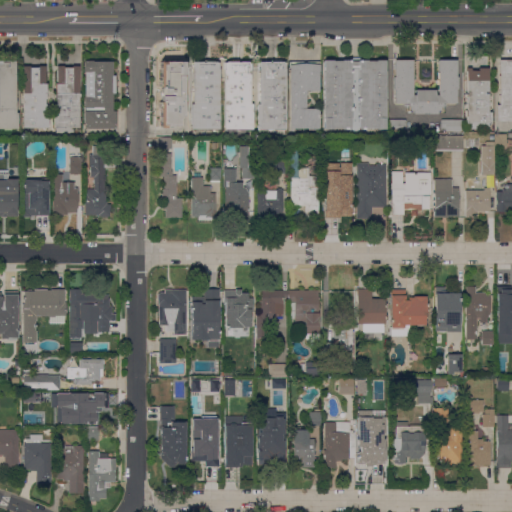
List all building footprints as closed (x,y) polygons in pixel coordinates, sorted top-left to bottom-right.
[(385,72),(386,72),(386,98),(385,98),(385,100),(386,100),(386,118),(385,118),(385,129),(376,129),(376,128),(367,128),(367,129),(359,129),(359,117),(358,117),(358,68),(352,68),(352,72),(350,72),(350,78),(352,78),(352,85),(351,85),(351,96),(352,96),(352,103),(351,103),(351,114),(352,114),(352,121),(350,121),(350,129),(342,129),(342,128),(333,128),(333,130),(323,130),(323,118),(322,118),(322,72),(323,72),(323,60),(333,60),(333,61),(342,61),(342,60),(346,60),(346,58),(362,58),(362,60),(368,60),(368,61),(376,61),(376,60),(385,60),(385,72)] [(191,129),(191,104),(193,104),(193,62),(205,62),(205,60),(212,60),(212,62),(218,62),(218,70),(219,70),(219,129),(191,129)] [(224,69),(225,69),(225,63),(229,63),(229,60),(239,60),(239,62),(250,62),(250,104),(252,104),(252,129),(224,129),(224,69)] [(394,89),(392,89),(392,77),(394,77),(394,60),(412,60),(412,80),(413,80),(413,85),(412,85),(412,95),(414,95),(414,90),(435,90),(435,95),(438,95),(438,84),(436,84),(436,79),(437,79),(437,60),(457,60),(457,76),(458,76),(458,89),(457,89),(457,103),(443,103),(443,107),(441,106),(441,110),(437,110),(437,114),(414,114),(414,110),(410,110),(410,106),(409,106),(409,103),(394,103),(394,89)] [(511,121),(496,121),(496,105),(499,105),(499,73),(499,60),(511,60),(511,121)] [(0,129),(0,63),(8,63),(8,61),(16,61),(16,113),(18,113),(18,129),(0,129)] [(113,76),(115,76),(115,93),(113,93),(113,111),(116,111),(116,128),(85,128),(85,111),(87,111),(87,108),(84,108),(84,99),(82,99),(82,69),(84,69),(84,61),(93,61),(93,62),(113,62),(113,76)] [(161,62),(184,62),(185,117),(181,117),(180,121),(180,127),(171,127),(161,127),(161,62)] [(285,130),(257,130),(257,104),(259,104),(259,62),(282,62),(282,63),(284,63),(284,69),(285,69),(285,130)] [(319,129),(289,129),(289,72),(290,72),(290,62),(304,62),(304,64),(306,64),(306,62),(319,62),(319,91),(306,91),(306,104),(308,107),(311,107),(311,109),(319,109),(319,129)] [(30,66),(30,68),(39,68),(39,66),(45,66),(45,84),(47,84),(47,99),(45,99),(45,105),(46,105),(46,112),(48,112),(48,128),(23,128),(23,106),(21,106),(21,99),(23,99),(23,66),(30,66)] [(79,128),(73,128),(73,133),(56,133),(56,128),(54,128),(54,116),(57,116),(57,111),(56,111),(56,105),(57,105),(57,99),(56,99),(56,84),(57,84),(57,66),(64,66),(64,68),(72,68),(72,66),(79,66),(79,128)] [(488,91),(485,91),(485,94),(488,94),(488,112),(491,112),(491,123),(489,123),(489,129),(469,129),(469,123),(467,123),(467,116),(465,116),(465,110),(464,110),(464,94),(466,94),(466,68),(471,68),(471,71),(479,71),(479,68),(488,68),(488,91)] [(405,130),(388,129),(388,120),(406,120),(405,130)] [(440,120),(463,120),(462,132),(444,132),(444,128),(440,128),(440,120)] [(478,132),(469,132),(469,146),(478,146),(478,132)] [(507,134),(507,147),(495,147),(495,134),(507,134)] [(462,151),(435,151),(435,135),(462,135),(462,151)] [(171,148),(158,148),(158,138),(171,138),(171,148)] [(93,189),(93,177),(89,177),(90,156),(93,156),(93,146),(104,146),(104,156),(116,156),(116,167),(105,167),(105,175),(106,176),(105,180),(104,181),(104,189),(106,189),(106,202),(107,202),(107,204),(111,204),(111,209),(110,209),(110,216),(108,216),(108,217),(100,217),(101,216),(99,216),(99,215),(85,215),(85,189),(93,189)] [(224,187),(222,187),(222,169),(238,169),(238,146),(254,146),(254,179),(236,178),(236,183),(242,183),(242,188),(244,188),(248,194),(248,217),(224,217),(224,187)] [(494,146),(494,175),(480,175),(480,146),(494,146)] [(304,218),(304,206),(289,206),(289,150),(297,150),(297,168),(308,168),(308,177),(317,177),(317,218),(304,218)] [(70,157),(81,157),(81,174),(70,174),(70,157)] [(276,157),(288,158),(288,173),(276,173),(276,157)] [(172,176),(173,176),(173,174),(175,174),(175,176),(176,176),(177,198),(181,198),(182,217),(165,218),(165,209),(162,209),(161,194),(163,193),(163,189),(164,189),(164,169),(158,169),(158,158),(171,158),(172,176)] [(356,163),(369,163),(369,166),(376,166),(376,164),(386,164),(386,207),(372,207),(372,219),(356,219),(356,163)] [(209,168),(221,168),(221,179),(218,179),(218,182),(211,182),(211,179),(209,179),(209,168)] [(328,171),(350,172),(349,191),(351,191),(351,194),(349,194),(349,200),(342,200),(342,199),(340,199),(340,206),(339,206),(338,218),(324,218),(324,204),(328,204),(328,171)] [(389,215),(390,171),(401,171),(401,173),(429,173),(428,210),(415,210),(415,212),(410,212),(410,210),(403,210),(403,215),(389,215)] [(52,174),(63,174),(63,183),(74,182),(74,188),(77,188),(77,194),(78,194),(78,204),(77,204),(77,208),(77,213),(68,213),(68,215),(62,215),(62,217),(53,217),(52,174)] [(0,175),(6,175),(6,178),(17,178),(16,213),(5,213),(5,211),(0,211),(0,175)] [(493,175),(492,187),(485,187),(485,175),(493,175)] [(191,189),(190,189),(189,178),(203,178),(203,186),(210,186),(210,193),(215,193),(216,216),(206,216),(206,215),(199,215),(199,216),(191,216),(191,189)] [(23,179),(48,180),(47,216),(29,216),(29,217),(20,217),(20,207),(22,207),(23,179)] [(433,179),(452,180),(452,188),(459,188),(459,218),(432,217),(433,179)] [(496,191),(503,192),(503,189),(507,189),(507,184),(511,184),(511,209),(511,207),(506,207),(506,212),(496,212),(496,191)] [(282,213),(275,213),(275,214),(266,214),(265,214),(265,217),(264,217),(264,218),(259,218),(259,217),(256,217),(256,193),(266,193),(266,191),(278,191),(278,188),(281,188),(281,191),(282,191),(282,213)] [(466,190),(484,190),(484,188),(489,188),(490,211),(484,211),(484,215),(477,215),(477,217),(466,217),(466,190)] [(433,287),(445,287),(445,291),(459,291),(459,332),(445,332),(445,331),(433,331),(433,287)] [(464,287),(476,287),(476,293),(485,293),(485,295),(490,295),(490,315),(488,315),(488,318),(487,318),(487,323),(480,323),(480,318),(476,318),(477,339),(464,339),(464,287)] [(505,322),(496,322),(496,287),(510,287),(510,300),(507,300),(507,306),(511,306),(511,332),(505,332),(505,322)] [(47,289),(47,290),(51,291),(51,289),(65,289),(65,302),(66,302),(66,316),(55,316),(55,317),(49,317),(49,316),(37,316),(37,321),(35,321),(35,330),(37,331),(37,343),(23,342),(23,313),(22,313),(22,304),(24,304),(24,291),(26,291),(28,289),(32,289),(33,291),(34,291),(34,289),(47,289)] [(70,318),(72,318),(72,301),(75,301),(75,289),(100,290),(100,294),(109,294),(109,306),(112,306),(112,321),(109,321),(109,331),(95,331),(95,320),(96,320),(97,312),(93,312),(93,314),(82,314),(81,337),(70,337),(70,318)] [(190,302),(200,302),(200,304),(203,304),(203,289),(218,289),(218,300),(218,339),(208,339),(208,340),(191,340),(190,302)] [(224,290),(235,290),(235,289),(241,289),(241,293),(248,293),(248,298),(253,298),(253,312),(251,312),(251,327),(247,327),(247,331),(243,331),(243,328),(235,328),(235,330),(230,330),(230,328),(225,328),(226,312),(223,312),(224,290)] [(357,289),(371,289),(371,299),(384,299),(384,333),(363,333),(363,324),(357,324),(357,289)] [(174,335),(174,332),(166,332),(166,325),(159,325),(159,304),(158,304),(158,294),(160,294),(160,293),(165,293),(165,294),(172,294),(172,290),(186,290),(186,335),(174,335)] [(318,338),(306,338),(306,334),(305,334),(305,326),(295,326),(295,302),(288,302),(288,290),(318,290),(318,338)] [(405,290),(405,301),(408,301),(408,298),(414,298),(414,297),(427,296),(427,313),(425,313),(425,325),(424,325),(423,325),(418,326),(417,325),(413,325),(409,325),(409,336),(391,336),(391,290),(405,290)] [(288,291),(288,298),(283,298),(283,317),(276,317),(272,317),(272,319),(270,319),(270,328),(266,328),(266,331),(264,331),(264,338),(259,338),(259,340),(256,340),(257,314),(261,314),(261,303),(259,303),(259,300),(261,300),(261,291),(288,291)] [(17,338),(7,338),(7,339),(0,339),(0,297),(1,297),(1,298),(3,298),(3,294),(17,294),(17,338)] [(340,358),(340,343),(339,343),(339,339),(332,339),(332,325),(344,325),(344,315),(352,315),(352,343),(353,343),(353,345),(352,345),(352,358),(340,358)] [(493,331),(493,345),(482,345),(482,340),(479,340),(479,336),(482,336),(482,331),(493,331)] [(272,348),(283,351),(286,340),(275,337),(272,348)] [(176,339),(176,363),(159,363),(159,339),(176,339)] [(318,357),(318,351),(322,351),(322,342),(333,342),(333,357),(318,357)] [(36,344),(36,354),(25,354),(25,344),(36,344)] [(447,355),(461,355),(461,372),(453,372),(453,374),(447,374),(447,355)] [(103,359),(103,360),(104,360),(104,364),(103,364),(103,369),(103,376),(99,376),(100,381),(91,381),(91,385),(74,385),(74,383),(73,383),(73,381),(74,381),(74,379),(67,379),(67,368),(79,368),(79,360),(103,359)] [(319,362),(319,374),(306,375),(305,362),(319,362)] [(288,375),(266,375),(266,364),(288,364),(288,375)] [(60,375),(60,390),(24,391),(24,370),(30,370),(31,375),(60,375)] [(222,392),(222,381),(224,381),(224,378),(233,378),(233,393),(222,392)] [(339,379),(353,379),(353,394),(339,394),(339,379)] [(365,383),(365,395),(355,395),(356,380),(364,380),(364,382),(365,383)] [(429,404),(417,404),(417,392),(402,392),(402,380),(430,380),(430,393),(429,393),(429,404)] [(444,386),(444,388),(436,388),(436,386),(435,386),(435,380),(446,380),(446,386),(444,386)] [(508,380),(508,391),(497,391),(497,380),(508,380)] [(101,392),(101,405),(97,405),(97,411),(100,411),(101,411),(101,415),(103,415),(102,425),(56,424),(56,408),(66,408),(68,405),(68,392),(101,392)] [(483,400),(483,404),(484,404),(484,407),(483,407),(483,411),(479,412),(479,413),(472,413),(472,412),(466,412),(466,400),(483,400)] [(287,404),(287,425),(278,425),(278,412),(279,412),(279,404),(287,404)] [(185,462),(183,462),(183,465),(174,465),(174,467),(169,467),(160,458),(160,455),(159,455),(159,451),(160,451),(160,446),(159,446),(159,435),(160,435),(160,427),(159,427),(159,406),(174,406),(174,422),(185,422),(185,462)] [(448,408),(447,422),(434,422),(434,408),(448,408)] [(494,427),(482,427),(482,414),(484,414),(484,409),(494,409),(494,427)] [(356,411),(371,411),(372,418),(380,418),(380,424),(382,424),(382,438),(383,438),(384,465),(372,465),(372,467),(365,467),(365,465),(357,465),(356,411)] [(320,412),(320,426),(309,426),(309,412),(320,412)] [(508,415),(508,424),(511,424),(511,462),(511,468),(496,468),(496,464),(497,464),(497,415),(508,415)] [(224,417),(241,417),(241,425),(251,425),(251,465),(241,465),(241,466),(237,466),(237,467),(231,467),(231,465),(224,465),(224,417)] [(404,464),(394,464),(394,460),(390,460),(391,439),(393,439),(393,421),(407,422),(408,422),(408,427),(409,427),(409,425),(419,425),(419,427),(424,427),(424,431),(425,431),(425,444),(426,444),(426,449),(425,449),(425,453),(420,459),(410,459),(410,457),(405,457),(404,464)] [(350,422),(350,431),(352,431),(352,433),(354,433),(354,458),(349,458),(349,459),(342,459),(342,461),(336,461),(336,468),(325,467),(325,455),(323,455),(323,450),(325,450),(325,448),(324,448),(325,422),(350,422)] [(201,423),(201,437),(209,437),(209,427),(219,427),(219,451),(214,451),(214,467),(191,467),(191,423),(201,423)] [(461,462),(450,462),(450,465),(444,465),(444,464),(439,464),(439,436),(449,436),(449,428),(452,428),(452,425),(458,425),(458,428),(460,428),(461,462)] [(282,427),(283,457),(272,457),(272,454),(266,454),(266,460),(258,460),(258,437),(257,437),(257,427),(282,427)] [(98,440),(86,440),(86,428),(98,428),(98,440)] [(314,467),(301,467),(301,460),(294,460),(293,430),(299,430),(299,428),(303,428),(303,430),(308,430),(308,439),(314,439),(314,467)] [(19,467),(5,467),(5,457),(3,457),(3,455),(0,455),(0,430),(18,430),(19,467)] [(472,465),(472,466),(469,466),(469,465),(466,465),(467,430),(477,430),(477,439),(483,439),(483,441),(490,441),(490,465),(472,465)] [(51,484),(36,484),(36,471),(30,471),(30,470),(24,470),(24,444),(26,444),(26,439),(30,439),(30,435),(43,435),(43,440),(41,440),(41,443),(51,443),(51,484)] [(83,493),(69,493),(69,481),(63,481),(63,478),(57,478),(56,444),(65,444),(65,446),(83,446),(83,493)] [(99,451),(99,458),(115,458),(115,482),(104,482),(104,489),(99,489),(99,501),(89,501),(89,451),(99,451)]
